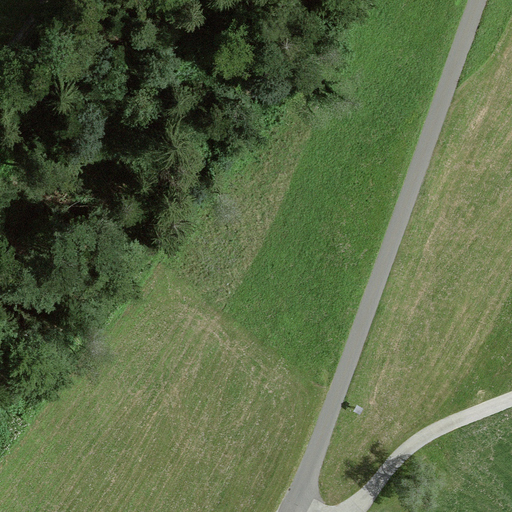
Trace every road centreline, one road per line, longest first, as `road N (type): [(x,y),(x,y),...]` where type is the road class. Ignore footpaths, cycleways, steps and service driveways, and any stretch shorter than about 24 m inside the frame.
road 1 (tertiary): [(477,0),(290,511)]
road 2 (track): [(347,511),(413,444),(511,400)]
